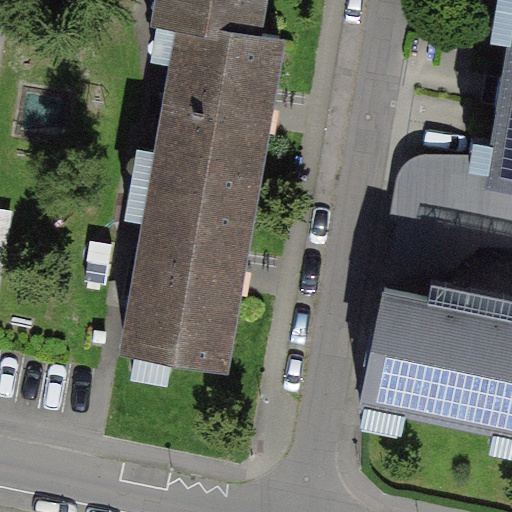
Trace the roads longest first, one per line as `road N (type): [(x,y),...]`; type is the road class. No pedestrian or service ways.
road 1 (residential): [(315,511),(306,487),(390,0)]
road 2 (residential): [(0,475),(164,511)]
